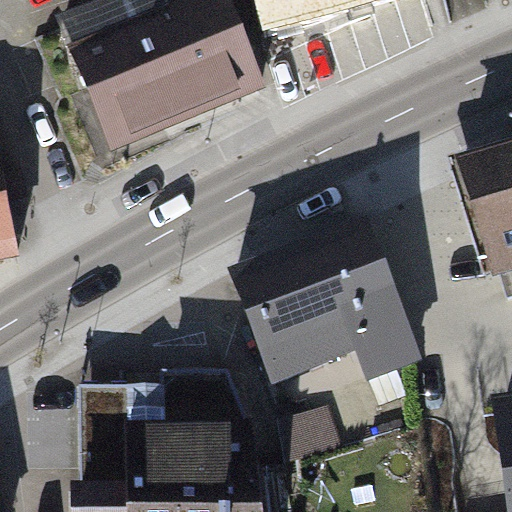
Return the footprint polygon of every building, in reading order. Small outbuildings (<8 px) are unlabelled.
[(104,0),(106,20),(72,35),(117,143),(261,84),(226,0),(104,0)] [(262,0),(270,28),(377,0),(262,0)] [(511,153),(473,166),(511,290),(511,313),(493,316),(502,433),(511,431),(511,153)] [(0,261),(18,258),(0,172),(0,261)] [(364,223),(244,276),(289,380),(361,348),(374,379),(423,357),(364,223)] [(308,383),(321,420),(379,401),(366,364),(308,383)] [(167,389),(90,390),(90,511),(278,511),(277,433),(236,434),(236,371),(167,372),(167,389)]
